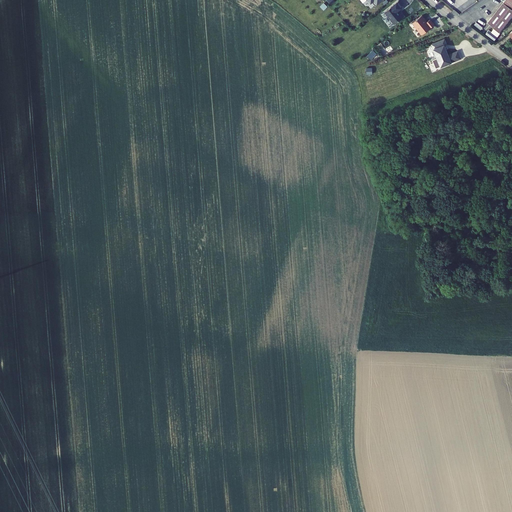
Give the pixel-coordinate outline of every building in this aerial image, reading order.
[(369,10),(375,5),(372,1),(370,3),(367,0),(366,0),(364,2),(369,10)] [(404,4),(401,0),(397,0),(387,9),(389,12),(389,13),(396,22),(405,14),(403,10),(401,10),(399,8),(404,4)] [(511,0),(504,0),(488,18),(499,29),(511,15),(511,0)] [(426,16),(424,13),(414,20),(418,25),(421,28),(421,30),(423,32),(436,22),(432,17),(428,20),(426,17),(426,16)] [(442,31),(430,37),(436,50),(427,54),(432,63),(457,53),(455,44),(445,49),(440,38),(445,36),(442,31)] [(372,49),(367,55),(370,59),(376,53),(372,49)]
